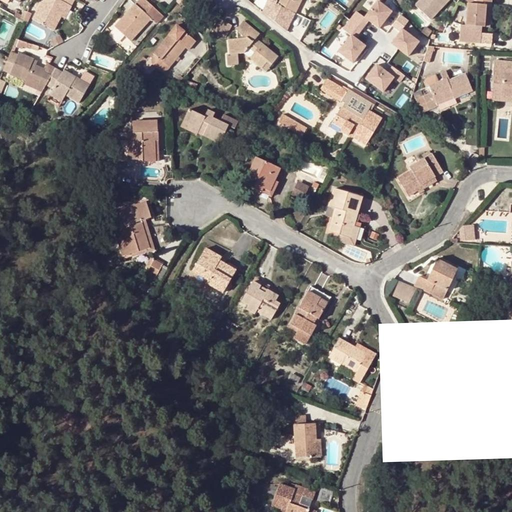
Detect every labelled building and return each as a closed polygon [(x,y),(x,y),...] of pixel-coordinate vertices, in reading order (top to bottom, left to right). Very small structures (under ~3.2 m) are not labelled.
[(40,0),(30,21),(51,32),(58,18),(65,5),(68,7),(71,0),(40,0)] [(128,43),(148,22),(153,27),(160,19),(140,0),(138,0),(113,30),(128,43)] [(186,16),(193,7),(184,0),(180,0),(175,7),(186,16)] [(271,13),(272,11),(277,0),(276,0),(267,0),(263,9),(271,13)] [(277,0),(272,11),(292,21),(299,5),(301,0),(277,0)] [(309,9),(313,1),(311,0),(301,0),(299,5),(309,9)] [(345,27),(359,37),(371,20),(386,30),(399,11),(382,0),(379,0),(368,17),(357,9),(345,27)] [(421,0),(417,6),(432,20),(449,0),(421,0)] [(484,6),(490,7),(490,0),(473,0),(473,5),(467,4),(465,26),(482,27),(484,6)] [(68,7),(65,5),(58,18),(62,19),(68,7)] [(21,19),(24,11),(20,9),(18,14),(13,11),(11,14),(19,18),(21,19)] [(230,27),(220,22),(215,32),(225,37),(230,27)] [(257,46),(254,42),(260,36),(243,22),(235,31),(236,32),(237,40),(227,41),(228,55),(228,56),(237,55),(244,54),(248,49),(254,54),(250,60),(263,70),(268,64),(271,67),(278,58),(268,50),(267,51),(258,45),(257,46)] [(164,74),(185,49),(192,40),(184,33),(180,30),(175,27),(150,58),(151,59),(151,60),(151,64),(164,74)] [(412,57),(425,42),(407,27),(394,42),(412,57)] [(17,32),(14,40),(17,41),(23,44),(29,46),(31,37),(17,32)] [(341,50),(357,63),(370,45),(354,33),(341,50)] [(14,48),(17,41),(14,40),(8,54),(11,55),(14,48)] [(195,42),(192,40),(185,49),(187,51),(195,42)] [(21,48),(23,44),(17,41),(14,48),(20,51),(21,48)] [(429,64),(434,48),(433,48),(428,47),(426,52),(423,62),(429,64)] [(27,82),(35,85),(33,88),(39,91),(43,84),(53,68),(53,67),(44,64),(43,68),(33,64),(29,63),(31,58),(15,52),(7,74),(27,82)] [(238,65),(237,55),(228,56),(228,55),(226,56),(227,67),(238,65)] [(142,57),(138,63),(141,66),(147,61),(142,57)] [(511,62),(494,61),(493,82),(498,82),(497,98),(511,98),(511,62)] [(405,73),(394,65),(390,70),(379,62),(367,78),(389,94),(405,73)] [(267,73),(271,67),(268,64),(263,70),(267,73)] [(49,88),(46,94),(58,101),(62,95),(75,104),(92,78),(82,72),(77,80),(76,79),(72,80),(68,78),(69,74),(61,70),(60,72),(53,68),(43,84),(49,88)] [(423,96),(429,110),(437,106),(436,103),(452,96),(454,100),(472,92),(465,75),(448,81),(444,72),(438,74),(441,81),(429,86),(432,93),(423,96)] [(175,88),(183,79),(180,76),(175,82),(169,81),(169,85),(175,88)] [(366,143),(381,120),(367,112),(371,106),(326,78),(320,89),(340,102),(344,105),(334,120),(342,126),(340,129),(339,131),(347,136),(349,133),(353,135),(366,143)] [(491,102),(511,103),(511,98),(497,98),(498,82),(493,82),(491,102)] [(429,110),(423,96),(421,90),(413,93),(421,113),(429,110)] [(55,106),(58,101),(46,94),(43,99),(55,106)] [(452,96),(436,103),(437,106),(454,100),(452,96)] [(188,110),(183,122),(199,129),(200,126),(206,128),(203,137),(220,145),(228,127),(234,130),(238,122),(223,116),(221,122),(213,118),(215,113),(207,110),(204,118),(188,110)] [(302,136),(306,129),(282,114),(277,122),(302,136)] [(332,124),(340,129),(342,126),(334,120),(332,124)] [(154,162),(153,142),(157,142),(156,121),(132,122),(132,134),(115,134),(116,161),(118,161),(142,160),(142,162),(154,162)] [(180,127),(203,137),(206,128),(200,126),(199,129),(183,122),(180,127)] [(364,147),(366,143),(353,135),(351,139),(364,147)] [(411,171),(397,179),(408,196),(417,191),(422,188),(420,186),(434,178),(442,172),(432,155),(409,168),(411,171)] [(256,158),(243,185),(261,193),(263,189),(270,192),(274,182),(280,170),(256,158)] [(119,171),(118,161),(116,161),(107,162),(107,171),(119,171)] [(420,186),(422,188),(423,190),(437,182),(434,178),(420,186)] [(302,201),(309,186),(298,181),(290,195),(302,201)] [(270,192),(263,189),(261,193),(271,198),(278,184),(274,182),(270,192)] [(328,207),(335,209),(328,232),(339,235),(350,238),(353,227),(362,198),(333,189),(328,207)] [(121,257),(131,254),(149,248),(140,220),(145,219),(150,218),(146,203),(108,214),(121,257)] [(154,250),(145,219),(140,220),(149,248),(131,254),(132,257),(154,250)] [(475,240),(473,225),(463,225),(459,230),(460,241),(475,240)] [(103,259),(107,228),(99,227),(98,239),(98,240),(98,242),(96,258),(103,259)] [(359,229),(353,227),(350,238),(355,240),(359,229)] [(376,241),(378,235),(371,233),(369,238),(376,241)] [(355,240),(350,238),(339,235),(337,241),(353,246),(355,240)] [(221,258),(206,249),(192,272),(208,281),(206,284),(222,294),(235,271),(219,261),(221,258)] [(147,271),(153,261),(149,259),(143,269),(147,271)] [(436,259),(425,279),(418,276),(414,285),(428,292),(432,284),(446,290),(457,270),(436,259)] [(153,281),(154,280),(161,268),(162,265),(153,261),(147,271),(144,276),(153,281)] [(161,268),(154,280),(161,284),(168,271),(161,268)] [(182,287),(185,281),(178,277),(174,283),(182,287)] [(255,315),(256,312),(259,308),(273,316),(280,305),(275,302),(278,297),(273,294),(275,291),(254,279),(241,302),(248,306),(246,310),(255,315)] [(409,303),(416,289),(398,281),(392,296),(409,303)] [(294,315),(295,315),(288,329),(296,334),(293,339),(304,345),(330,298),(310,287),(294,315)] [(271,320),(273,316),(259,308),(256,312),(271,320)] [(359,384),(376,355),(369,351),(367,355),(355,348),(339,339),(327,359),(355,374),(352,380),(359,384)] [(355,348),(367,355),(369,351),(357,344),(355,348)] [(371,396),(373,390),(363,385),(360,392),(371,396)] [(365,410),(370,398),(371,396),(360,392),(355,407),(365,410)] [(292,418),(293,425),(303,425),(303,417),(292,418)] [(317,457),(316,440),(320,440),(319,424),(315,424),(303,425),(293,425),(295,459),(317,457)] [(271,506),(280,509),(286,511),(285,511),(316,511),(317,511),(312,510),(311,511),(307,511),(308,511),(298,507),(302,498),(312,502),(315,493),(296,486),(294,490),(279,485),(271,506)]
